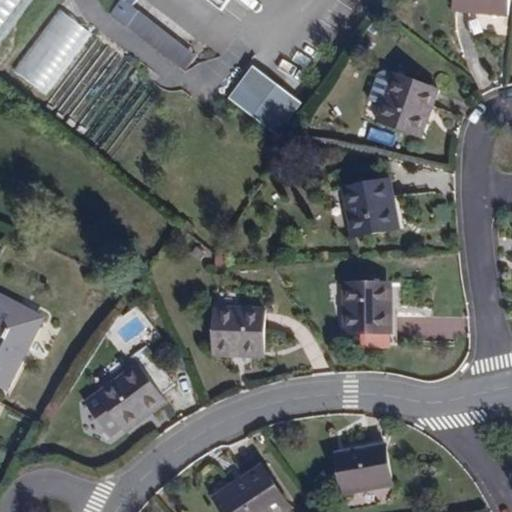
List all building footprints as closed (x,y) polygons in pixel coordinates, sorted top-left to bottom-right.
[(0,0),(0,43),(32,0),(0,0)] [(136,0),(120,0),(110,13),(127,26),(138,11),(139,11),(132,6),(136,0)] [(208,0),(221,10),(229,0),(208,0)] [(246,22),(260,0),(232,0),(226,10),(246,22)] [(454,0),(453,10),(508,15),(509,0),(454,0)] [(91,34),(59,10),(13,70),(45,94),(91,34)] [(138,11),(127,26),(185,70),(197,55),(139,11),(138,11)] [(277,136),(302,103),(253,66),(229,99),(277,136)] [(377,122),(418,137),(429,106),(433,107),(439,90),(394,74),(377,122)] [(344,188),(353,239),(395,230),(390,197),(394,196),(391,179),(344,188)] [(395,230),(400,229),(394,196),(390,197),(395,230)] [(393,316),(388,316),(388,284),(345,284),(345,334),(393,334),(393,316)] [(0,389),(5,392),(42,319),(0,298),(0,389)] [(215,355),(232,356),(232,352),(265,353),(266,310),(216,308),(215,355)] [(148,346),(133,357),(135,359),(140,366),(100,395),(124,429),(150,409),(153,413),(168,402),(162,395),(176,384),(148,346)] [(337,455),(344,494),(393,485),(387,446),(337,455)] [(284,511),(291,508),(264,467),(246,478),(248,482),(218,501),(224,511),(284,511)] [(246,478),(215,498),(218,501),(248,482),(246,478)]
